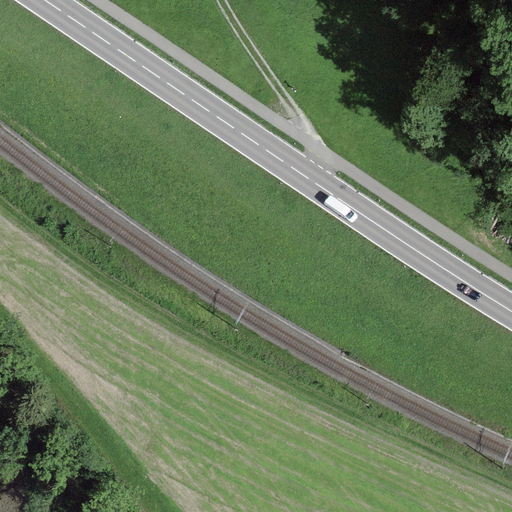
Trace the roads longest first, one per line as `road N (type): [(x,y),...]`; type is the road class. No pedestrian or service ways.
road 1 (track): [(511,488),(222,348),(105,281),(0,205)]
road 2 (secondary): [(511,310),(43,0)]
road 3 (track): [(308,177),(322,154),(223,0)]
